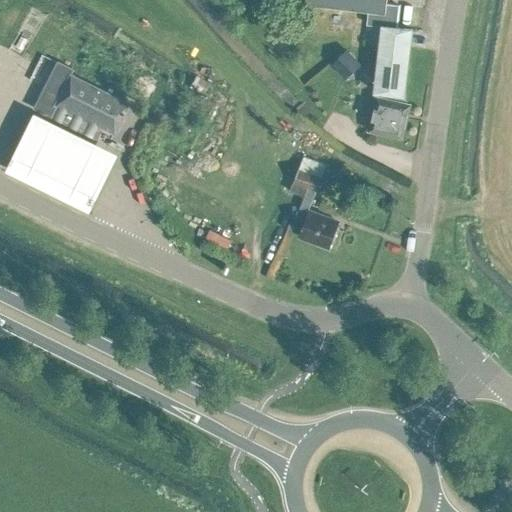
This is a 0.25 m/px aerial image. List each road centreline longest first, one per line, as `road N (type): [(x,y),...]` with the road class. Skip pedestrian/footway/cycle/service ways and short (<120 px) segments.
road 1 (unclassified): [(409,304),(325,319),(274,314),(0,183)]
road 2 (primary): [(309,438),(0,292)]
road 3 (primary): [(0,321),(291,471)]
road 4 (unclassified): [(409,304),(458,0)]
